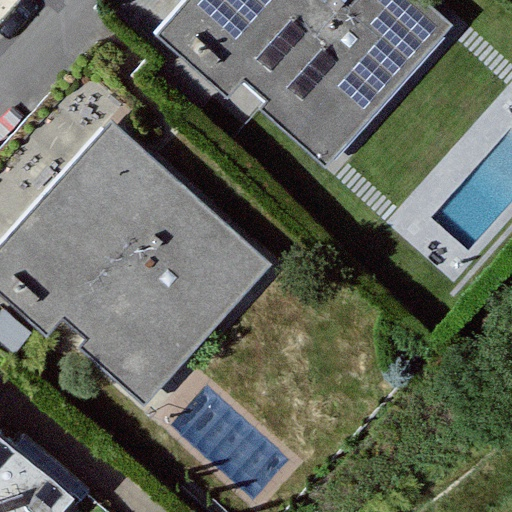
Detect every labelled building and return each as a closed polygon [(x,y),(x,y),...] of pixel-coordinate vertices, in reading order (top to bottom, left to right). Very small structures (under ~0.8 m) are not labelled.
[(179,28),(204,0),(114,0),(105,11),(155,56),(179,28)] [(204,0),(179,28),(231,74),(245,58),(279,86),(269,97),(326,147),(438,22),(413,0),(204,0)] [(0,269),(0,267),(117,136),(144,105),(93,60),(0,164),(0,344),(13,356),(51,313),(0,269)] [(151,167),(117,136),(0,267),(0,269),(51,313),(65,297),(98,324),(89,336),(146,384),(255,259),(185,196),(174,209),(141,179),(151,167)] [(52,511),(71,491),(0,427),(0,511),(52,511)]
